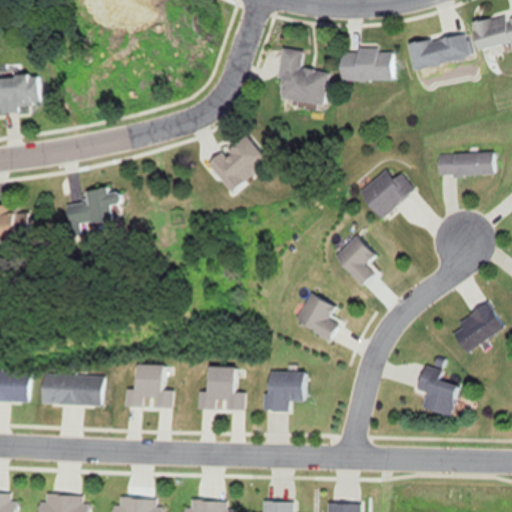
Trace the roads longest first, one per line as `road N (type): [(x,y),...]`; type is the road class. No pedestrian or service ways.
road 1 (residential): [(0,443),(511,460)]
road 2 (residential): [(0,157),(107,141),(206,111),(231,81),(257,0)]
road 3 (residential): [(348,457),(374,348),(400,313),(442,280),(464,239)]
